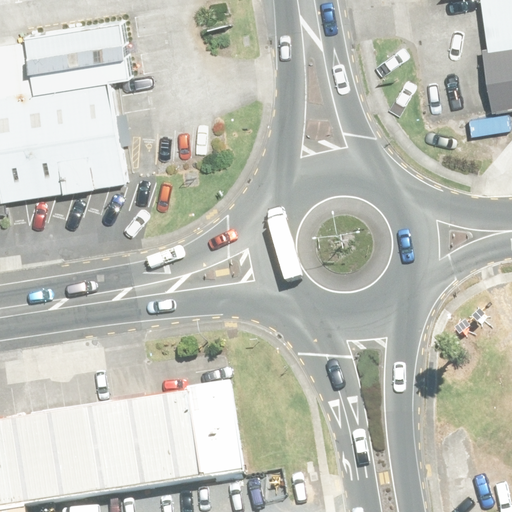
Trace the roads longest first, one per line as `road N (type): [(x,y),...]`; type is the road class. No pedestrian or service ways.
road 1 (secondary): [(400,295),(398,414),(412,511)]
road 2 (secondary): [(364,511),(345,406),(300,312)]
road 3 (secondary): [(288,198),(306,16)]
road 4 (secondary): [(306,16),(370,182)]
road 5 (tertiary): [(131,294),(275,215)]
road 6 (tertiary): [(290,304),(131,294)]
road 7 (tertiary): [(0,314),(131,294)]
